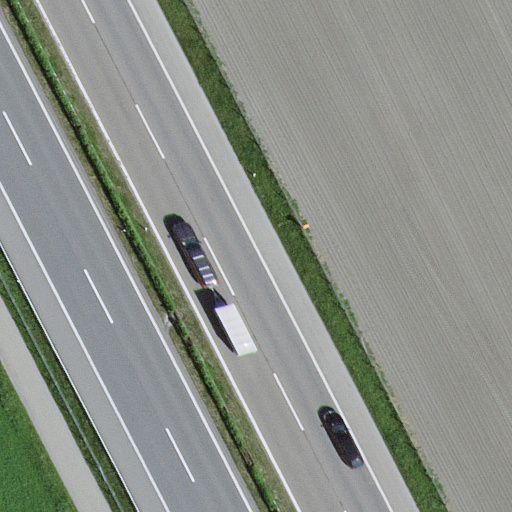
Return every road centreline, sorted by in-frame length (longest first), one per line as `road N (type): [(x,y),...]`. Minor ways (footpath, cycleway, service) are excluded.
road 1 (motorway): [(344,511),(79,0)]
road 2 (motorway): [(0,115),(206,511)]
road 3 (track): [(0,332),(93,511)]
